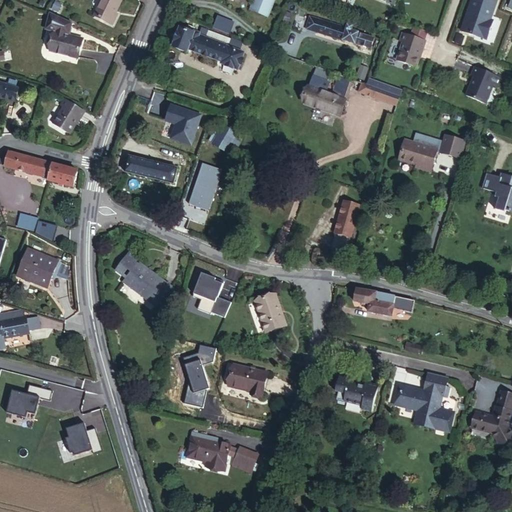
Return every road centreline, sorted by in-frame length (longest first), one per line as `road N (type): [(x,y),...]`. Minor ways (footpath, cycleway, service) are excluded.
road 1 (residential): [(146,511),(92,325),(89,205)]
road 2 (unclassified): [(89,205),(242,265),(313,273)]
road 3 (unclassified): [(313,273),(375,280),(511,324)]
road 4 (residential): [(312,334),(267,511)]
road 5 (residential): [(94,165),(167,0)]
road 6 (residential): [(312,334),(464,374)]
